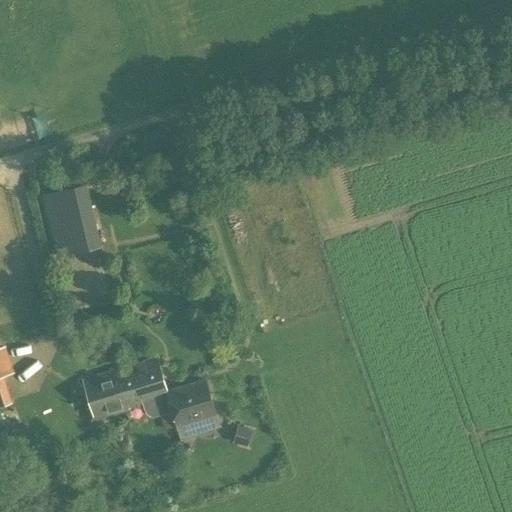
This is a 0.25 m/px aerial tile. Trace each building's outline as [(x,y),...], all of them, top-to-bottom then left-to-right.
[(101,244),(86,181),(40,192),(55,255),(101,244)] [(167,206),(153,210),(157,223),(172,219),(167,206)] [(0,347),(0,406),(11,402),(3,376),(13,372),(5,346),(0,347)] [(157,360),(128,368),(134,390),(120,394),(125,411),(143,406),(144,409),(146,413),(151,416),(156,416),(159,415),(164,430),(177,427),(215,415),(205,380),(167,392),(157,360)] [(134,390),(128,368),(83,381),(95,420),(125,411),(120,394),(134,390)]
